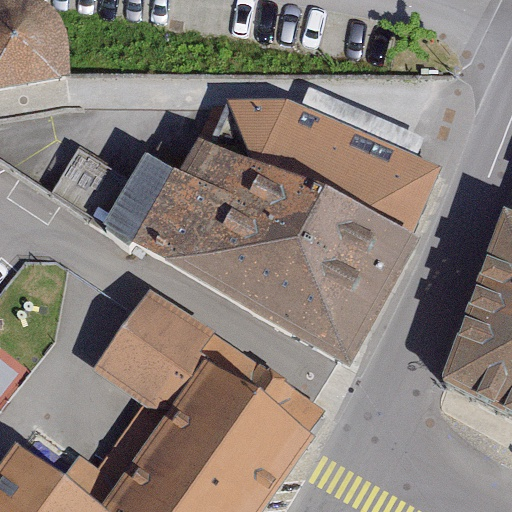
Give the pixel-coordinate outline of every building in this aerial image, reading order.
[(0,93),(70,79),(69,58),(65,41),(58,29),(41,16),(26,11),(2,14),(0,15),(0,93)] [(56,194),(157,258),(344,354),(409,233),(401,227),(433,170),(285,103),(229,108),(213,145),(201,139),(179,177),(148,159),(133,182),(80,151),(56,194)] [(8,127),(0,131),(0,212),(40,193),(8,127)] [(511,211),(509,211),(448,373),(511,407),(511,211)] [(0,511),(255,511),(311,434),(303,428),(316,408),(151,297),(104,368),(172,417),(105,511),(101,511),(16,449),(0,470),(0,511)] [(0,417),(27,346),(0,335),(0,417)]
